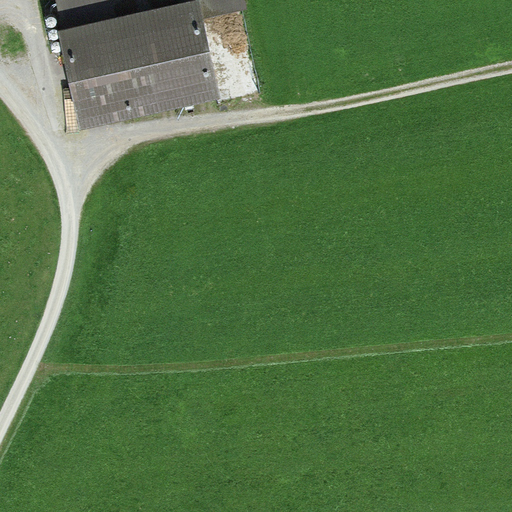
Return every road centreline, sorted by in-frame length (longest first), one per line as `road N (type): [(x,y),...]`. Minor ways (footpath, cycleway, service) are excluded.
road 1 (track): [(511,68),(144,134),(60,167)]
road 2 (track): [(0,433),(55,306),(74,230),(60,167),(0,85)]
